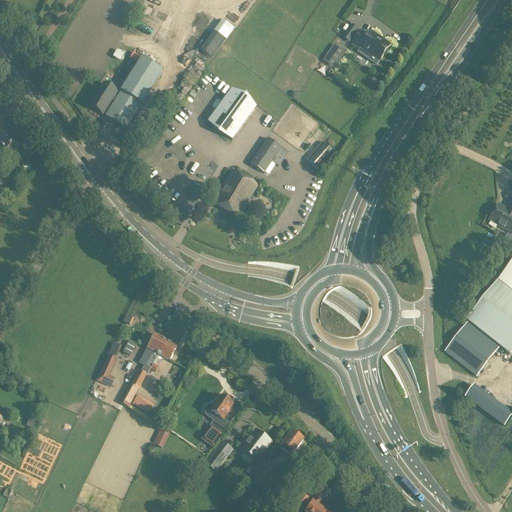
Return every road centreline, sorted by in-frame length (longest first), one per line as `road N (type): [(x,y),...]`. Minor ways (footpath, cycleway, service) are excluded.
road 1 (primary): [(370,217),(386,176),(462,64),(485,8)]
road 2 (primary): [(485,8),(382,147),(353,201)]
road 3 (residential): [(199,318),(349,455)]
road 4 (unclassified): [(428,323),(436,409),(484,511)]
road 5 (unclassified): [(428,305),(411,209),(446,143)]
road 6 (unclassified): [(0,319),(93,181)]
road 7 (secondary): [(93,181),(0,51)]
road 8 (primary): [(357,403),(387,464),(433,511)]
road 9 (track): [(446,143),(511,40)]
